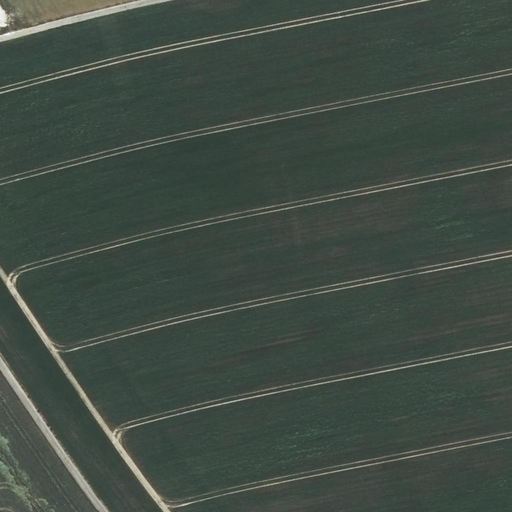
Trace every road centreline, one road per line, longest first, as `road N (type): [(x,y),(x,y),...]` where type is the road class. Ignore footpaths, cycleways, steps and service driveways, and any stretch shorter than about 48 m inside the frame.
road 1 (track): [(104,511),(0,358)]
road 2 (track): [(0,37),(152,0)]
